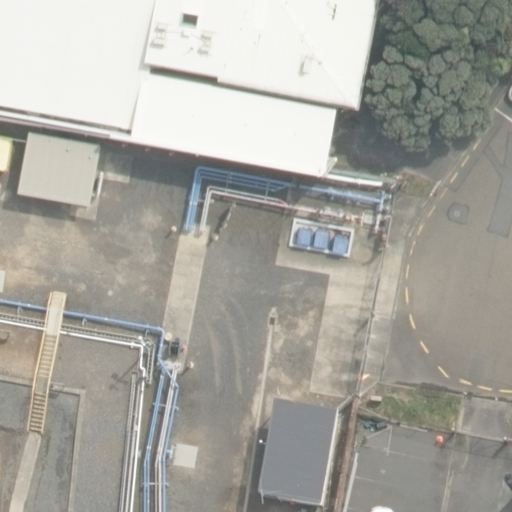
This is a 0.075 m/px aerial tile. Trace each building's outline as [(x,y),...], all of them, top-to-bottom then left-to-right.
[(0,0),(0,102),(38,109),(120,124),(333,162),(345,92),(367,96),(368,88),(384,0),(0,0)] [(24,186),(95,200),(106,143),(36,128),(24,186)] [(0,135),(0,158),(16,161),(19,138),(0,135)] [(326,511),(344,417),(281,404),(263,498),(326,511)] [(435,470),(441,437),(360,422),(354,455),(435,470)] [(378,511),(382,492),(350,486),(344,511),(378,511)]
